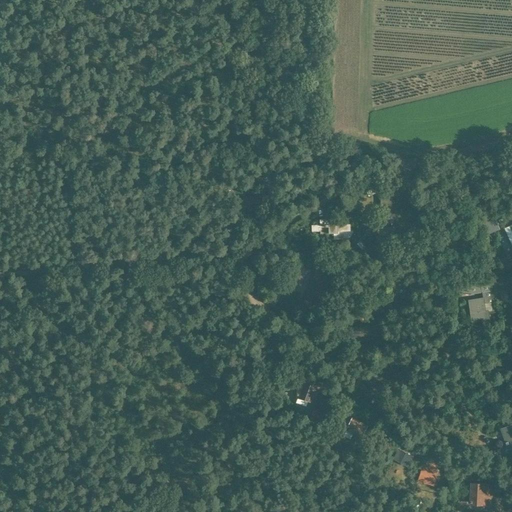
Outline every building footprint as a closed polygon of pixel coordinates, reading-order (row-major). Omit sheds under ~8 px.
[(470,200),(487,198),(484,181),(467,184),(470,200)] [(261,207),(260,197),(239,200),(241,210),(261,207)] [(381,203),(381,223),(381,227),(397,226),(397,213),(398,213),(397,200),(393,200),(393,202),(381,203)] [(344,239),(343,230),(350,230),(350,223),(337,223),(337,221),(330,222),(330,219),(320,219),(320,224),(312,225),(312,231),(320,231),(320,233),(333,233),(333,239),(344,239)] [(490,232),(498,228),(494,220),(486,223),(490,232)] [(471,237),(468,238),(457,240),(457,238),(452,239),(451,235),(440,237),(443,257),(459,254),(459,253),(473,251),(471,237)] [(366,254),(362,250),(356,244),(350,250),(356,256),(360,260),(366,254)] [(377,263),(385,265),(386,256),(379,255),(377,263)] [(366,268),(375,265),(372,257),(363,260),(366,268)] [(308,269),(296,264),(296,265),(286,262),(280,276),(290,280),(293,275),(295,276),(293,280),(302,284),(308,269)] [(313,309),(320,291),(321,289),(325,290),(330,275),(316,270),(302,304),(313,309)] [(411,289),(394,276),(387,285),(404,298),(411,289)] [(364,279),(362,281),(360,284),(365,288),(370,283),(366,280),(364,279)] [(488,313),(495,312),(492,290),(491,290),(491,286),(490,284),(471,287),(462,286),(462,292),(471,293),(482,291),(483,298),(469,300),(471,314),(476,313),(477,321),(480,320),(480,321),(483,321),(484,326),(490,326),(488,313)] [(496,294),(497,303),(504,302),(503,294),(496,294)] [(356,340),(377,338),(376,324),(355,326),(356,340)] [(413,364),(407,353),(405,349),(387,360),(396,374),(413,364)] [(302,379),(297,394),(309,399),(308,401),(313,403),(319,385),(302,379)] [(327,395),(321,397),(323,404),(324,405),(325,405),(330,403),(327,395)] [(319,422),(323,413),(313,410),(310,418),(319,422)] [(342,420),(338,426),(360,438),(366,427),(351,419),(348,424),(342,420)] [(511,424),(501,428),(507,443),(511,441),(511,424)] [(393,456),(406,463),(410,455),(398,448),(393,456)] [(418,481),(434,485),(438,472),(435,471),(436,465),(429,463),(427,469),(422,467),(418,481)] [(490,485),(471,484),(470,503),(489,504),(490,485)]
